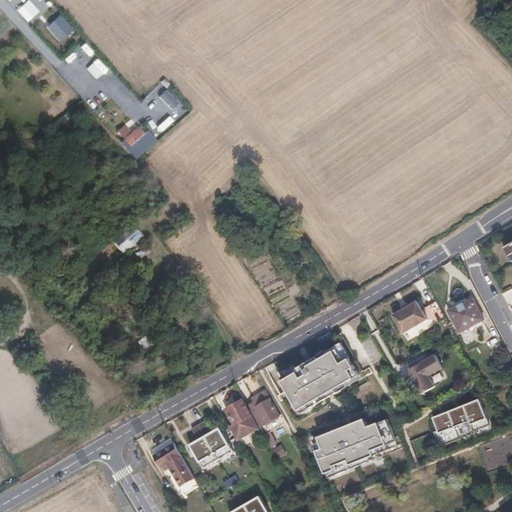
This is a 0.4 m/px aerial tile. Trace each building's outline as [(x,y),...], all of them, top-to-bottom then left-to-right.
[(74,32),(60,16),(47,29),(62,43),(74,32)] [(164,79),(161,83),(166,88),(170,85),(164,79)] [(179,104),(166,91),(161,96),(173,110),(179,104)] [(130,132),(125,124),(116,133),(130,147),(145,134),(137,126),(130,132)] [(15,182),(7,173),(0,179),(0,180),(7,189),(15,182)] [(185,219),(182,214),(176,218),(180,223),(185,219)] [(75,218),(69,223),(83,240),(89,236),(75,218)] [(138,236),(131,229),(120,238),(126,246),(138,236)] [(134,264),(129,267),(133,272),(138,268),(134,264)] [(473,298),(449,311),(460,333),(484,320),(473,298)] [(428,320),(417,302),(393,315),(404,333),(428,320)] [(95,345),(105,336),(100,331),(90,340),(95,345)] [(311,366),(282,382),(298,412),(328,395),(332,393),(361,376),(351,360),(344,363),(337,351),(311,366)] [(434,355),(407,369),(420,393),(433,386),(427,375),(441,368),(434,355)] [(259,401),(248,407),(253,415),(260,428),(281,416),(267,391),(257,397),(259,401)] [(442,413),(438,414),(435,415),(441,430),(434,434),(440,449),(493,426),(481,398),(476,400),(458,407),(442,413)] [(226,409),(235,425),(241,421),(252,415),(243,400),(226,409)] [(241,421),(235,425),(238,430),(244,427),(241,421)] [(323,448),(316,451),(324,475),(387,450),(397,446),(388,421),(368,428),(364,421),(351,426),(320,438),(323,448)] [(224,425),(196,441),(209,465),(237,449),(224,425)] [(168,465),(168,466),(182,458),(174,444),(154,455),(161,468),(168,465)] [(182,458),(168,466),(181,487),(195,479),(182,458)] [(272,511),(263,495),(235,511),(272,511)]
